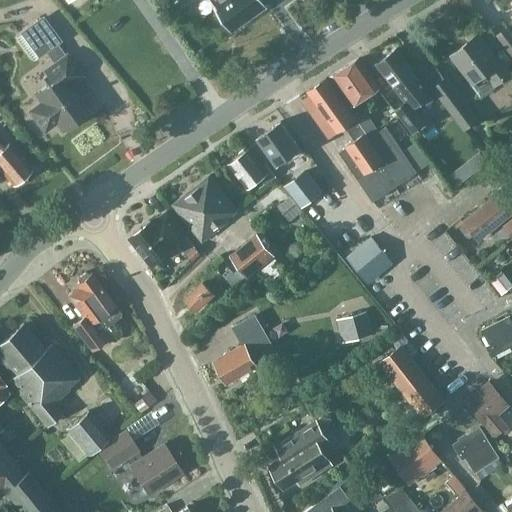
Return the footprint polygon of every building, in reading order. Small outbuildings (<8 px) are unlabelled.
[(212,0),(217,6),(217,7),(233,30),(265,7),(260,0),(212,0)] [(55,40),(39,18),(22,31),(38,53),(42,50),(55,68),(42,78),(46,84),(34,94),(40,102),(32,108),(31,115),(39,126),(46,127),(54,121),(60,130),(85,111),(69,89),(74,86),(71,81),(78,76),(53,42),(55,40)] [(511,62),(511,32),(507,26),(496,34),(505,46),(500,50),(511,64),(511,62)] [(511,74),(504,65),(495,53),(493,55),(477,34),(452,54),(474,84),(486,75),(495,86),(511,74)] [(414,77),(405,65),(393,49),(376,63),(396,91),(405,100),(394,109),(412,133),(425,123),(413,108),(429,96),(414,77)] [(377,88),(362,65),(358,58),(332,75),(352,105),(377,88)] [(308,106),(323,128),(331,122),(337,130),(346,123),(356,138),(367,131),(358,117),(356,118),(327,76),(308,89),(316,100),(308,106)] [(478,118),(446,76),(433,86),(465,128),(478,118)] [(367,131),(374,126),(365,113),(358,117),(367,131)] [(281,122),(257,138),(275,162),(298,147),(281,122)] [(367,131),(356,138),(348,144),(339,150),(373,200),(416,170),(417,171),(429,163),(414,142),(402,150),(386,126),(369,137),(368,135),(377,129),(374,126),(367,131)] [(2,147),(0,144),(0,169),(13,184),(31,169),(9,144),(2,147)] [(266,182),(275,175),(266,163),(262,166),(249,148),(229,164),(247,187),(262,176),(266,182)] [(454,187),(487,161),(479,151),(446,176),(454,187)] [(284,184),(301,206),(321,189),(304,168),(284,184)] [(226,217),(236,209),(210,175),(173,203),(202,240),(228,220),(226,217)] [(429,199),(442,192),(436,181),(423,188),(429,199)] [(511,210),(497,192),(463,219),(473,232),(481,226),(487,234),(511,213),(511,210)] [(289,219),(301,210),(290,196),(278,205),(289,219)] [(154,218),(129,238),(149,264),(176,243),(185,254),(191,262),(199,254),(194,247),(166,211),(155,220),(154,218)] [(233,288),(248,276),(260,266),(269,278),(282,267),(274,256),(256,233),(230,254),(241,267),(234,273),(230,268),(223,274),(233,288)] [(346,257),(369,284),(394,262),(371,236),(346,257)] [(120,311),(90,273),(88,274),(84,272),(77,278),(77,282),(75,284),(77,287),(67,295),(83,316),(72,324),(91,349),(103,340),(97,332),(119,315),(120,311)] [(502,272),(491,280),(501,292),(511,284),(502,272)] [(196,309),(212,293),(202,282),(185,299),(196,309)] [(365,311),(348,315),(354,339),(372,334),(365,311)] [(243,378),(258,369),(279,357),(255,317),(235,329),(244,344),(214,361),(227,383),(241,374),(243,378)] [(482,329),(493,352),(511,342),(511,332),(505,318),(482,329)] [(67,385),(78,376),(49,343),(44,348),(22,324),(0,343),(0,358),(13,374),(6,380),(46,426),(61,413),(52,402),(69,388),(67,385)] [(442,399),(410,357),(418,351),(402,331),(391,340),(397,347),(380,361),(421,415),(442,399)] [(0,397),(9,391),(0,380),(0,397)] [(495,413),(507,403),(490,383),(465,404),(492,437),(506,425),(495,413)] [(139,412),(156,398),(149,390),(132,403),(139,412)] [(464,408),(456,415),(462,422),(470,415),(464,408)] [(87,454),(109,436),(88,411),(66,429),(87,454)] [(283,456),(268,466),(282,488),(296,480),(298,484),(319,471),(332,462),(321,444),(329,439),(334,436),(336,429),(329,418),(321,417),(316,420),(294,434),(275,445),(283,456)] [(480,427),(454,443),(463,458),(465,457),(475,472),(498,457),(489,442),(480,427)] [(148,494),(182,472),(164,445),(142,459),(137,451),(124,431),(98,448),(110,467),(127,457),(132,465),(131,466),(148,494)] [(422,435),(390,458),(402,474),(412,466),(418,474),(439,458),(422,435)] [(62,511),(28,470),(23,474),(0,443),(0,492),(4,489),(22,511),(62,511)] [(463,488),(452,475),(444,483),(455,496),(463,488)] [(336,511),(334,509),(349,499),(339,485),(302,511),(336,511)] [(402,486),(384,498),(392,510),(410,497),(402,486)] [(76,496),(62,497),(63,508),(77,507),(76,496)] [(477,511),(465,497),(445,511),(477,511)] [(194,511),(189,503),(175,511),(171,511),(166,504),(154,511),(194,511)]
